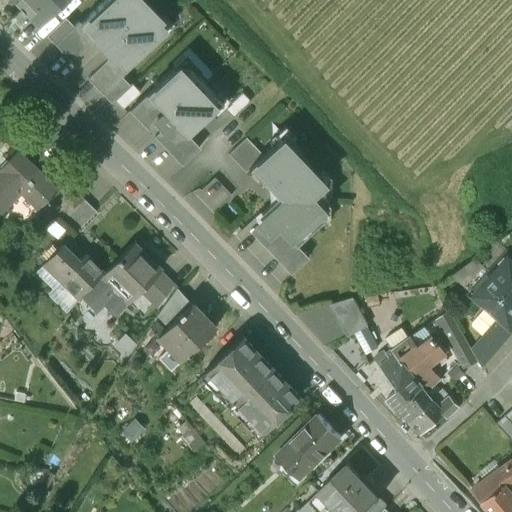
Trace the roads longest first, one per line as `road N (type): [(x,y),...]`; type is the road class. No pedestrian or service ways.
road 1 (secondary): [(406,466),(168,213),(0,55)]
road 2 (residential): [(406,466),(511,357)]
